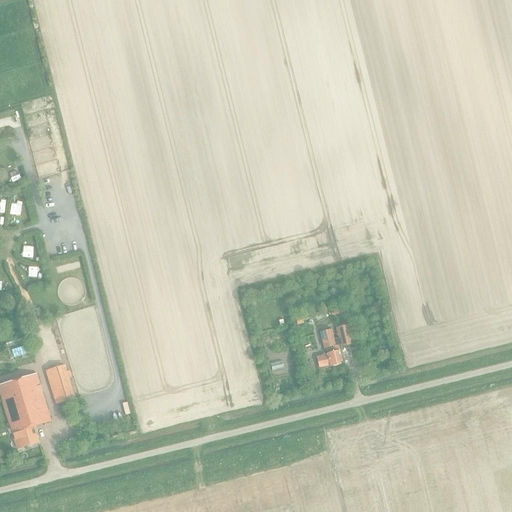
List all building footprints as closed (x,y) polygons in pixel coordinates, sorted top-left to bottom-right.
[(330,310),(332,315),(348,310),(347,306),(330,310)] [(338,345),(335,346),(331,330),(320,332),(324,349),(326,348),(327,355),(316,357),(319,368),(330,366),(330,367),(340,364),(340,362),(342,361),(338,345)] [(338,334),(341,345),(352,342),(349,332),(338,334)] [(5,343),(10,358),(29,352),(25,337),(5,343)] [(45,370),(55,403),(74,398),(64,364),(45,370)] [(33,428),(34,428),(52,422),(37,374),(0,385),(0,389),(3,399),(2,400),(17,448),(38,442),(33,428)]
